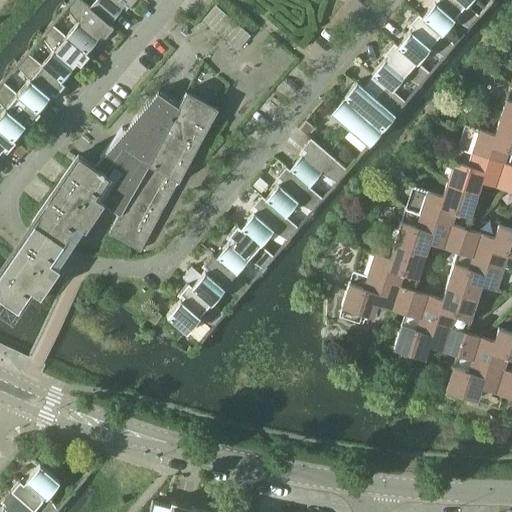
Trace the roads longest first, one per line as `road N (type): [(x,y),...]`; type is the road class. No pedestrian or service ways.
road 1 (residential): [(0,205),(21,235),(50,256),(150,268),(164,262),(390,0)]
road 2 (tertiary): [(377,486),(239,462),(98,425)]
road 3 (residential): [(0,203),(166,0)]
road 4 (residential): [(458,342),(355,258),(332,256)]
road 5 (residential): [(511,280),(396,187)]
road 6 (tertiary): [(377,486),(511,493)]
